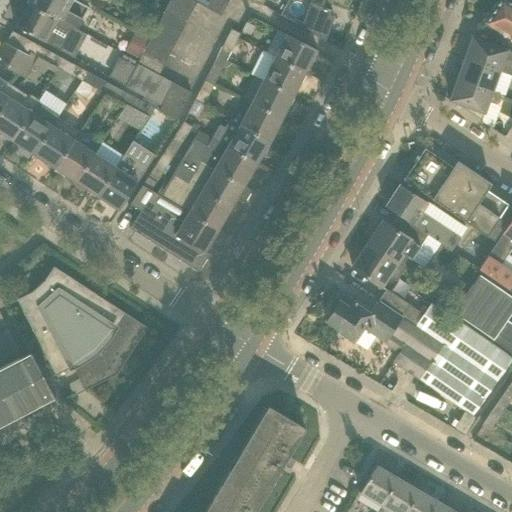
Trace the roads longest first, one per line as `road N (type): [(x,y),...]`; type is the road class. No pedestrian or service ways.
road 1 (tertiary): [(360,74),(218,325)]
road 2 (tertiary): [(252,346),(393,95)]
road 3 (residential): [(218,325),(0,185)]
road 4 (tertiary): [(218,325),(70,511)]
road 5 (tertiary): [(126,511),(252,346)]
road 6 (residential): [(511,500),(358,409)]
road 7 (residential): [(511,172),(393,95)]
road 8 (residential): [(358,409),(252,346)]
